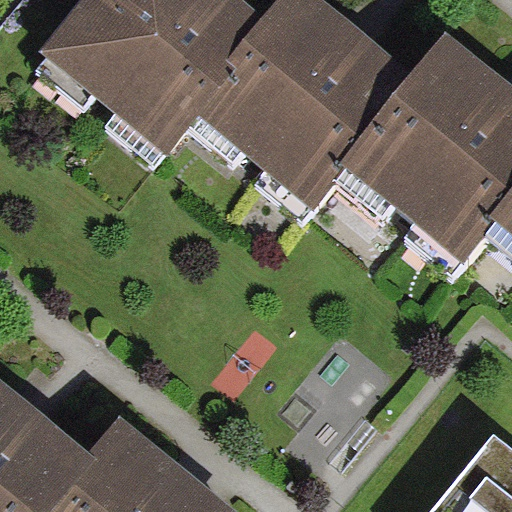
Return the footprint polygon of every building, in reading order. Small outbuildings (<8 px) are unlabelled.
[(263,37),(216,0),(92,0),(40,65),(161,163),(190,127),(263,37)] [(263,37),(190,127),(309,224),(335,191),(411,98),(292,2),(263,37)] [(411,98),(335,191),(446,280),(480,238),(511,198),(511,114),(443,58),(411,98)] [(511,198),(480,238),(511,263),(511,198)] [(49,511),(83,471),(0,403),(0,511),(49,511)] [(83,471),(49,511),(215,511),(116,431),(83,471)] [(511,511),(511,460),(492,444),(436,511),(511,511)]
